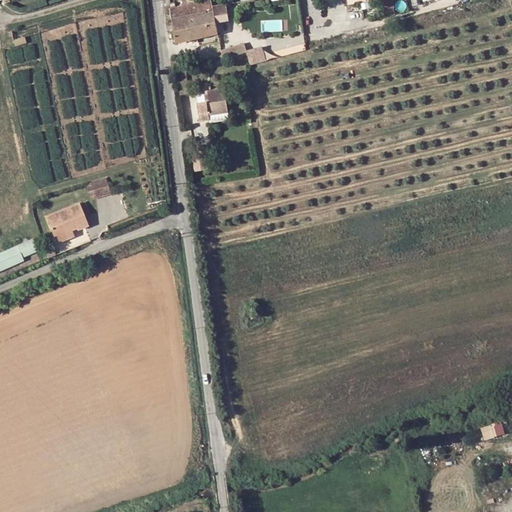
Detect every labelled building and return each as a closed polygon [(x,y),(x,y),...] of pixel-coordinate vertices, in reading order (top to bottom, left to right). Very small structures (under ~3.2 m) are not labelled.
[(0,0),(0,10),(14,4),(11,0),(0,0)] [(213,6),(211,0),(206,0),(170,8),(176,43),(218,34),(215,19),(228,17),(226,4),(213,6)] [(225,58),(249,52),(247,43),(223,49),(225,58)] [(180,72),(180,92),(188,92),(188,72),(180,72)] [(209,115),(216,114),(228,113),(225,89),(209,91),(211,102),(197,104),(200,121),(210,120),(209,115)] [(205,168),(203,156),(192,158),(194,170),(205,168)] [(90,198),(110,192),(106,176),(85,182),(90,198)] [(56,226),(65,250),(78,244),(77,242),(83,239),(87,238),(88,240),(98,236),(93,223),(89,213),(56,226)] [(103,219),(93,223),(98,236),(108,233),(103,219)] [(77,242),(78,244),(65,250),(66,252),(85,245),(83,239),(77,242)] [(7,250),(10,258),(29,251),(26,243),(7,250)] [(28,264),(45,257),(41,246),(29,251),(10,258),(0,261),(0,280),(30,269),(28,264)] [(500,419),(480,428),(484,440),(505,432),(500,419)] [(466,444),(483,439),(479,428),(463,433),(466,444)]
